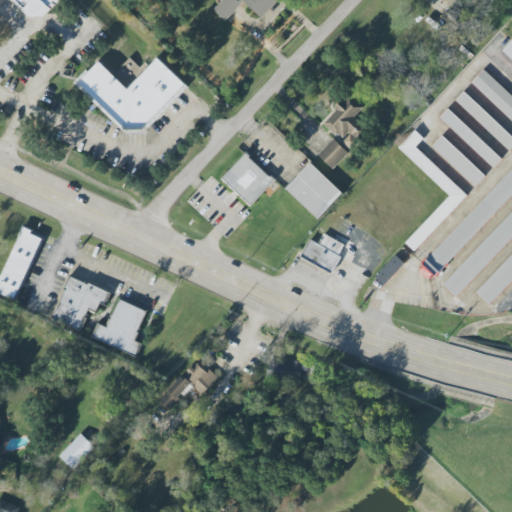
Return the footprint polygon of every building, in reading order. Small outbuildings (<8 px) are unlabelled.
[(57,0),(9,0),(35,23),(57,0)] [(277,0),(222,0),(213,10),(225,21),(243,1),(261,18),(277,0)] [(452,6),(441,19),(456,32),(467,20),(452,6)] [(511,41),(502,52),(511,61),(511,41)] [(187,87),(158,58),(127,89),(99,61),(76,85),(126,134),(133,126),(141,134),(187,87)] [(511,97),(483,70),(471,83),(511,121),(511,97)] [(511,138),(463,92),(455,101),(509,152),(511,148),(511,138)] [(323,121),(350,148),(359,140),(353,133),(362,125),(354,117),(363,108),(350,95),(323,121)] [(448,109),(439,118),(493,168),(501,159),(448,109)] [(414,251),(466,195),(415,147),(423,138),(414,130),(398,147),(450,195),(406,242),(414,251)] [(442,136),(431,147),(474,188),(484,177),(442,136)] [(332,139),(317,154),(332,169),(347,153),(332,139)] [(247,155),(223,179),(250,206),(274,182),(247,155)] [(311,164),(287,190),(318,220),(343,194),(311,164)] [(422,263),(511,168),(511,194),(435,275),(422,263)] [(511,214),(444,285),(457,297),(511,239),(511,214)] [(24,226),(0,277),(0,295),(14,301),(43,239),(31,234),(32,230),(24,226)] [(278,277),(319,234),(371,275),(348,310),(278,277)] [(375,276),(394,255),(404,264),(384,285),(375,276)] [(511,255),(477,293),(490,306),(511,282),(511,255)] [(72,276),(52,318),(80,331),(90,310),(97,313),(101,304),(105,306),(111,294),(72,276)] [(107,328),(98,324),(93,338),(135,355),(140,343),(134,341),(146,310),(118,299),(107,328)] [(217,380),(198,359),(157,398),(168,410),(193,386),(201,395),(217,380)] [(300,381),(300,372),(313,371),(313,361),(267,362),(267,382),(300,381)] [(73,470),(94,448),(81,434),(59,456),(73,470)] [(0,499),(0,511),(19,511),(21,509),(0,499)]
